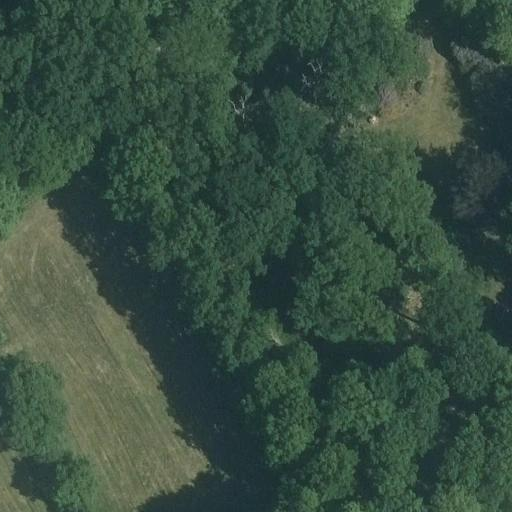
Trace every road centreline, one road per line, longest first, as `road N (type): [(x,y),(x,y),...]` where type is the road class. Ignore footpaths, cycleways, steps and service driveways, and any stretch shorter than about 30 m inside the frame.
road 1 (track): [(120,71),(368,511)]
road 2 (track): [(120,71),(0,148)]
road 3 (track): [(227,0),(120,71)]
